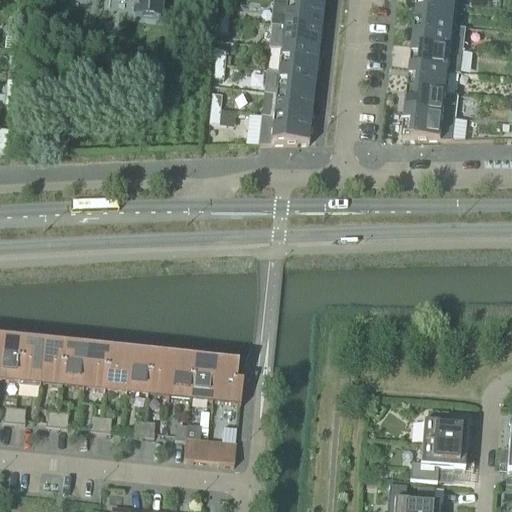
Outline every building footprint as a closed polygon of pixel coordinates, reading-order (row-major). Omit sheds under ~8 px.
[(136,0),(136,5),(134,5),(133,12),(135,12),(134,18),(158,20),(160,0),(136,0)] [(273,0),(273,6),(323,12),(324,0),(273,0)] [(419,0),(419,4),(456,9),(457,0),(419,0)] [(492,0),(491,11),(499,12),(500,0),(492,0)] [(419,4),(416,27),(454,31),(456,9),(419,4)] [(323,12),(273,6),(271,29),(283,30),(321,34),(323,12)] [(220,8),(218,23),(228,24),(230,9),(220,8)] [(228,24),(218,23),(217,38),(227,39),(228,24)] [(416,27),(414,50),(463,55),(466,32),(454,31),(416,27)] [(283,30),(280,52),(318,57),(321,34),(283,30)] [(10,38),(9,53),(19,54),(21,39),(10,38)] [(463,55),(414,50),(411,72),(449,77),(461,78),(463,55)] [(280,52),(278,75),(315,79),(318,57),(280,52)] [(19,54),(9,53),(7,68),(18,69),(19,54)] [(215,54),(214,69),(224,70),(225,55),(215,54)] [(224,70),(214,69),(212,83),(223,84),(224,70)] [(411,72),(408,95),(446,99),(449,77),(411,72)] [(278,75),(275,98),(313,102),(315,79),(278,75)] [(6,84),(4,99),(14,100),(16,85),(6,84)] [(408,95),(406,118),(456,123),(458,101),(446,99),(408,95)] [(263,96),(260,119),(310,124),(313,102),(275,98),(263,96)] [(14,100),(4,99),(3,113),(13,114),(14,100)] [(211,99),(209,114),(220,115),(221,100),(211,99)] [(220,115),(209,114),(208,129),(218,130),(220,115)] [(456,123),(406,118),(403,145),(402,145),(402,146),(453,145),(456,123)] [(310,124),(260,119),(257,150),(308,148),(310,124)] [(0,133),(0,143),(10,145),(11,135),(0,133)] [(10,145),(0,143),(0,154),(9,155),(10,145)] [(16,389),(17,389),(21,349),(0,346),(0,384),(17,386),(16,389)] [(38,391),(42,351),(21,349),(17,389),(18,389),(18,386),(38,388),(38,391)] [(59,393),(60,393),(64,353),(42,351),(38,391),(39,391),(39,389),(60,391),(59,393)] [(81,396),(85,356),(64,353),(60,393),(61,391),(81,393),(81,396)] [(102,398),(103,398),(107,358),(85,356),(81,396),(82,396),(82,393),(103,395),(102,398)] [(124,400),(128,360),(107,358),(103,398),(104,395),(124,397),(124,400)] [(145,402),(146,402),(150,362),(128,360),(124,400),(125,400),(125,397),(146,400),(145,402)] [(167,404),(167,405),(171,365),(150,362),(146,402),(147,400),(167,402),(167,404)] [(188,407),(189,407),(193,367),(171,365),(167,405),(168,405),(168,402),(188,404),(188,407)] [(210,409),(214,369),(193,367),(189,407),(189,404),(210,406),(210,409)] [(214,369),(210,409),(211,409),(211,406),(238,409),(238,412),(239,412),(241,388),(235,388),(237,371),(214,369)] [(2,428),(13,429),(14,414),(4,412),(3,423),(2,422),(2,428)] [(14,414),(13,429),(24,430),(24,425),(25,415),(14,414)] [(420,450),(465,453),(467,431),(450,429),(451,419),(451,418),(427,416),(426,428),(422,427),(420,450)] [(45,432),(56,433),(57,418),(47,417),(46,427),(45,427),(45,432)] [(57,418),(56,433),(67,434),(67,429),(68,419),(57,418)] [(88,437),(99,438),(100,422),(90,421),(89,431),(88,431),(88,437)] [(100,422),(99,438),(110,439),(110,434),(111,423),(100,422)] [(131,441),(142,442),(143,427),(133,426),(132,436),(131,436),(131,441)] [(143,427),(142,442),(153,443),(153,438),(154,428),(143,427)] [(185,447),(185,445),(186,431),(176,430),(175,440),(174,440),(173,445),(185,447)] [(185,445),(185,447),(183,467),(192,468),(194,445),(185,445)] [(235,450),(220,448),(218,470),(233,472),(235,450)] [(465,453),(420,450),(419,472),(463,475),(464,468),(471,469),(472,469),(473,454),(465,453)] [(511,454),(508,454),(499,453),(498,469),(499,469),(506,469),(506,476),(511,476),(511,454)] [(393,505),(392,511),(437,511),(438,509),(421,507),(422,497),(422,496),(410,495),(410,506),(393,505)]
